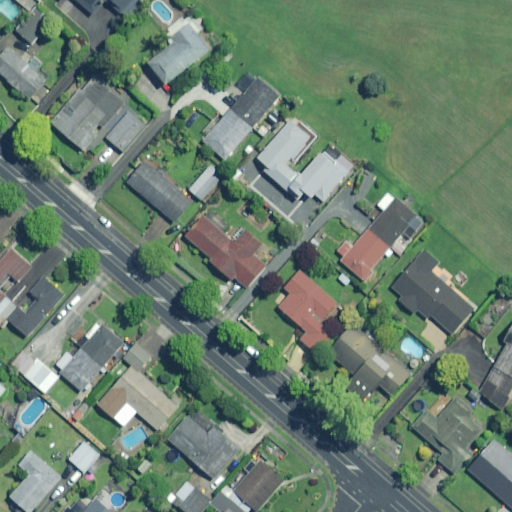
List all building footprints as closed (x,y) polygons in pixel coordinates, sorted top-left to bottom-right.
[(76,0),(94,15),(107,1),(128,20),(145,2),(142,0),(76,0)] [(41,34),(53,23),(39,9),(17,30),(32,44),(41,34)] [(211,50),(190,24),(170,41),(172,44),(150,63),(167,85),(211,50)] [(0,72),(30,100),(46,82),(35,72),(43,63),(34,56),(27,64),(10,49),(0,59),(0,72)] [(279,98),(248,71),(237,84),(247,92),(204,141),(225,160),(279,98)] [(84,151),(98,136),(94,133),(100,125),(104,128),(126,104),(97,78),(83,94),(79,90),(51,122),(84,151)] [(146,127),(129,113),(108,138),(125,153),(146,127)] [(312,137),(292,119),(254,162),(298,201),(306,192),(313,198),(316,195),(323,201),(355,165),(331,144),(300,178),(287,166),(312,137)] [(192,203),(145,161),(127,182),(174,223),(192,203)] [(223,177),(211,166),(190,190),(202,200),(223,177)] [(378,205),(385,211),(354,249),(346,242),(337,253),(343,258),(340,262),(366,283),(374,273),(372,271),(391,247),(399,254),(404,247),(399,243),(411,228),(417,232),(426,221),(390,191),(378,205)] [(235,244),(204,217),(186,237),(211,259),(210,260),(245,291),(266,266),(254,256),(262,246),(246,231),(235,244)] [(0,325),(3,328),(10,321),(8,320),(19,307),(7,297),(32,268),(11,250),(0,263),(0,325)] [(438,264),(424,252),(390,292),(416,315),(419,311),(429,320),(433,316),(453,334),(474,310),(431,273),(438,264)] [(338,304),(301,271),(284,289),(291,296),(281,308),(307,332),(300,340),(315,353),(332,334),(320,323),(338,304)] [(64,297),(45,279),(31,295),(39,301),(27,315),(21,310),(10,322),(28,337),(64,297)] [(125,344),(99,321),(87,336),(91,339),(74,359),(67,353),(55,367),(82,392),(125,344)] [(411,373),(353,325),(329,354),(361,381),(354,389),(366,399),(378,384),(392,396),(411,373)] [(511,392),(511,330),(506,342),(507,343),(479,395),(504,408),(511,392)] [(139,372),(152,356),(136,343),(124,358),(133,365),(98,405),(120,424),(134,409),(158,431),(179,408),(139,372)] [(24,351),(12,365),(45,394),(57,380),(24,351)] [(473,410),(448,387),(428,410),(413,427),(443,453),(437,460),(453,474),(472,453),(467,449),(485,428),(469,414),(473,410)] [(242,451),(196,409),(168,439),(214,481),(242,451)] [(511,456),(495,441),(469,470),(511,508),(511,456)] [(100,455),(85,442),(70,460),(86,473),(100,455)] [(32,511),(62,478),(32,452),(20,466),(30,475),(11,498),(27,511),(32,511)] [(227,486),(212,504),(221,511),(248,511),(252,508),(256,511),(284,481),(254,455),(227,486)] [(143,475),(153,465),(147,459),(136,469),(143,475)] [(203,511),(211,502),(187,482),(177,495),(173,493),(168,499),(184,511),(203,511)] [(109,511),(94,499),(88,507),(80,501),(71,511),(109,511)]
